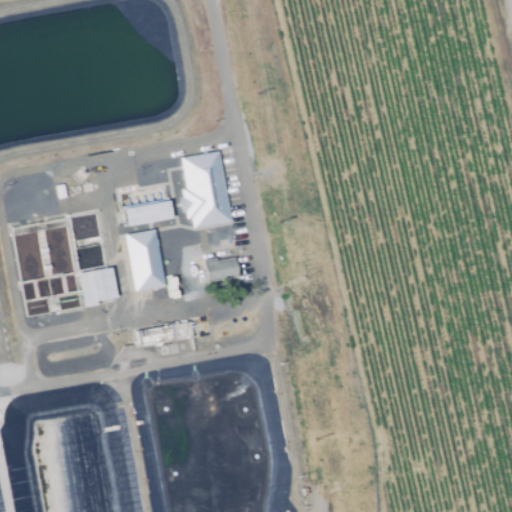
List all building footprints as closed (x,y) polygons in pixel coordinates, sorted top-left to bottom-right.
[(249,0),(263,0),(266,10),(252,12),(249,0)] [(265,124),(271,122),(275,140),(269,141),(265,124)] [(282,146),(291,144),(297,183),(289,185),(282,146)] [(269,147),(277,146),(285,187),(276,188),(269,147)] [(228,222),(216,151),(178,157),(183,189),(177,190),(182,219),(189,218),(191,228),(228,222)] [(64,182),(66,195),(58,197),(56,183),(64,182)] [(285,189),(292,229),(284,230),(282,221),(279,222),(278,216),(281,215),(279,205),(276,205),(274,199),(278,199),(276,191),(285,189)] [(122,224),(168,220),(166,201),(120,205),(122,224)] [(161,287),(152,229),(122,234),(131,291),(161,287)] [(203,283),(200,262),(214,260),(215,262),(233,259),(235,278),(203,283)] [(112,298),(108,267),(74,271),(78,307),(93,305),(92,300),(112,298)]
